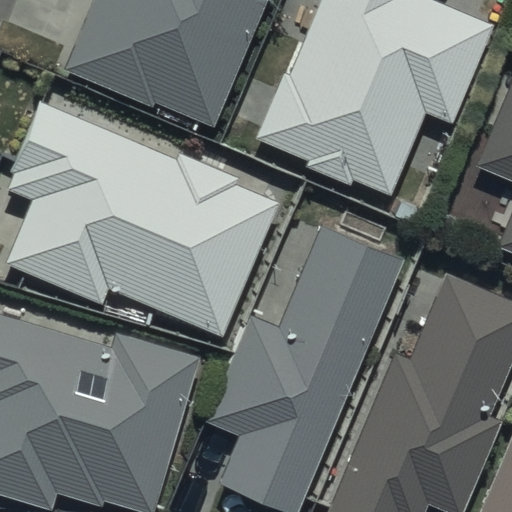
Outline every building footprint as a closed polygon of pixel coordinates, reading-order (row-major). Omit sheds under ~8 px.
[(81,0),(58,53),(146,92),(149,85),(206,110),(255,0),(81,0)] [(307,0),(283,62),(276,59),(250,125),(298,144),(295,151),(343,170),(346,164),(385,180),(417,101),(449,114),(489,11),(461,0),(307,0)] [(511,42),(465,155),(511,174),(511,185),(491,236),(511,244),(511,42)] [(215,323),(274,186),(34,82),(2,157),(7,159),(0,175),(0,177),(24,188),(0,243),(0,248),(96,290),(103,275),(215,323)] [(291,501),(396,248),(313,214),(272,313),(245,301),(200,410),(232,424),(214,468),(291,501)] [(402,347),(387,341),(319,504),(337,511),(411,511),(420,490),(454,504),(495,407),(485,403),(511,336),(511,290),(438,260),(402,347)] [(107,332),(0,300),(0,482),(46,496),(51,480),(97,493),(99,488),(148,502),(194,344),(110,320),(107,332)] [(511,511),(511,404),(468,511),(511,511)]
